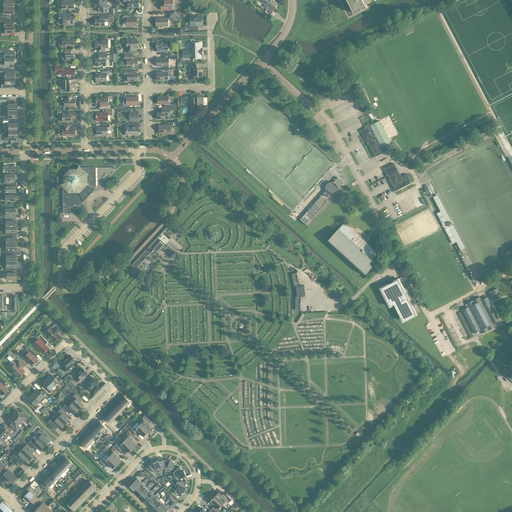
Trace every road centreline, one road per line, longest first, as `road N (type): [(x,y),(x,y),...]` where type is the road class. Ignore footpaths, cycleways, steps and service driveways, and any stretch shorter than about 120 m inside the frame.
road 1 (residential): [(481,288),(428,315),(329,123),(261,60)]
road 2 (residential): [(136,149),(133,178),(61,257),(61,284),(71,291),(129,262),(168,220),(185,173),(171,158)]
road 3 (residential): [(8,498),(116,388),(67,341),(0,412)]
road 4 (residential): [(182,511),(199,483),(196,469),(167,448),(144,455),(90,511)]
road 5 (residential): [(0,288),(25,288),(24,152)]
road 6 (tertiary): [(171,158),(261,60)]
road 7 (residential): [(149,88),(211,86),(212,17)]
